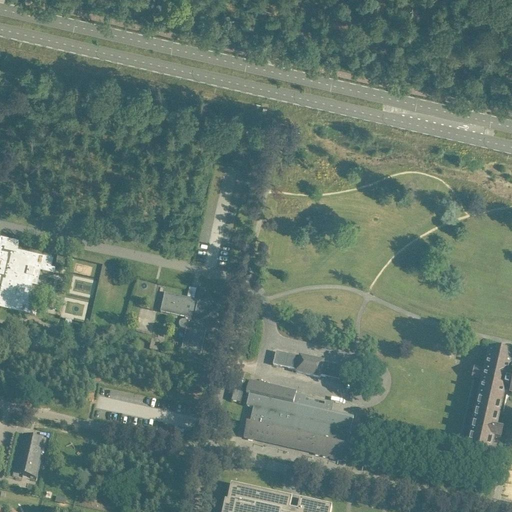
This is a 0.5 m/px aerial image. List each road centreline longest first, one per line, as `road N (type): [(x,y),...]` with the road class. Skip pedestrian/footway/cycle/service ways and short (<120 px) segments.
road 1 (secondary): [(472,117),(0,9)]
road 2 (secondary): [(0,29),(466,138)]
road 3 (residential): [(480,511),(207,451)]
road 4 (residential): [(207,451),(260,189)]
road 5 (residential): [(0,404),(207,451)]
